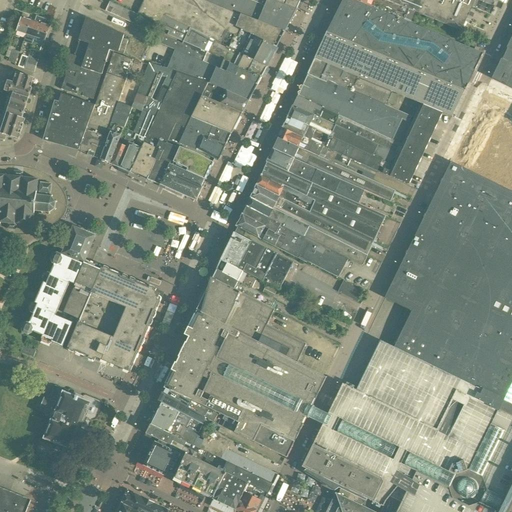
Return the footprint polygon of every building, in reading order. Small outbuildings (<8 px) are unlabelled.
[(235,27),(240,15),(203,0),(143,0),(137,14),(159,24),(160,24),(164,15),(221,44),(227,32),(238,37),(241,30),(235,27)] [(203,0),(240,15),(241,14),(285,32),(297,9),(272,0),(203,0)] [(272,0),(297,9),(301,0),(299,0),(272,0)] [(327,31),(327,32),(351,43),(465,90),(468,83),(471,79),(472,76),(475,70),(483,53),(404,20),(361,3),(361,4),(352,0),(342,0),(342,3),(341,3),(340,6),(338,9),(341,10),(337,18),(334,17),(327,31)] [(352,0),(361,4),(361,3),(404,20),(409,10),(385,0),(352,0)] [(435,0),(385,0),(409,10),(462,31),(469,15),(447,5),(435,0)] [(435,0),(447,5),(469,15),(472,7),(473,6),(475,0),(435,0)] [(133,24),(137,14),(110,2),(105,11),(133,24)] [(78,20),(82,10),(78,8),(74,18),(78,20)] [(30,21),(27,20),(28,16),(23,14),(17,31),(26,34),(30,21)] [(277,48),(285,32),(241,14),(240,15),(235,27),(241,30),(252,35),(259,39),(277,48)] [(267,67),(251,59),(242,54),(221,44),(164,15),(160,24),(159,24),(159,26),(169,31),(167,35),(183,42),(237,68),(238,68),(239,67),(261,77),(267,67)] [(35,22),(30,21),(26,34),(34,37),(41,18),(36,17),(35,22)] [(66,74),(61,89),(76,94),(77,92),(82,94),(81,96),(92,100),(101,74),(102,75),(110,51),(119,54),(119,52),(124,54),(128,41),(123,39),(124,35),(94,21),(86,17),(79,41),(83,42),(78,57),(68,54),(63,69),(70,71),(68,75),(66,74)] [(43,46),(50,26),(44,24),(46,20),(41,18),(34,37),(33,42),(43,46)] [(252,35),(241,30),(238,37),(227,32),(221,44),(242,54),(251,59),(267,67),(277,48),(259,39),(252,35)] [(327,32),(314,59),(391,92),(391,91),(418,103),(422,104),(432,109),(432,110),(442,114),(443,113),(452,117),(453,115),(450,114),(453,108),(456,107),(455,104),(458,97),(461,95),(463,92),(464,92),(465,90),(351,43),(327,32)] [(257,85),(261,77),(239,67),(238,68),(237,68),(183,42),(182,44),(159,34),(156,42),(175,50),(215,67),(257,85)] [(469,34),(465,44),(475,48),(479,39),(469,34)] [(511,35),(491,79),(511,89),(511,35)] [(13,50),(10,58),(8,62),(15,64),(19,52),(13,50)] [(249,101),(257,85),(215,67),(175,50),(166,69),(177,72),(208,83),(249,101)] [(94,106),(79,150),(98,159),(111,122),(117,105),(118,102),(133,60),(113,53),(94,106)] [(22,55),(18,67),(25,70),(28,57),(22,55)] [(38,60),(28,57),(25,70),(34,72),(38,60)] [(308,74),(308,75),(326,82),(327,80),(355,92),(385,105),(391,92),(314,59),(309,72),(308,74)] [(4,112),(3,112),(0,121),(0,139),(5,140),(7,135),(15,138),(17,139),(24,119),(22,118),(32,88),(31,88),(34,78),(16,72),(13,82),(8,81),(4,83),(2,87),(4,91),(10,93),(4,112)] [(186,128),(191,117),(202,96),(208,83),(177,72),(162,104),(129,172),(149,180),(176,123),(186,128)] [(298,96),(297,97),(340,116),(391,140),(401,119),(409,123),(411,124),(411,123),(409,122),(412,117),(385,105),(355,92),(327,80),(326,82),(308,75),(298,96)] [(287,97),(293,85),(285,81),(280,93),(287,97)] [(249,101),(208,83),(202,96),(242,113),(249,101)] [(133,105),(143,109),(148,98),(137,93),(133,105)] [(78,150),(79,150),(94,106),(62,94),(58,103),(55,102),(44,140),(64,146),(63,148),(64,148),(64,146),(78,150)] [(482,99),(451,162),(511,191),(511,106),(506,104),(505,106),(484,95),(483,97),(482,99)] [(242,113),(202,96),(191,117),(231,133),(232,134),(234,129),(235,126),(242,113)] [(280,96),(272,119),(278,121),(286,98),(280,96)] [(297,97),(293,106),(336,125),(335,126),(378,145),(396,153),(400,144),(391,140),(340,116),(297,97)] [(118,167),(129,172),(162,104),(148,98),(143,109),(133,132),(118,167)] [(110,164),(118,143),(133,108),(118,102),(117,105),(111,122),(98,159),(100,160),(101,160),(106,162),(109,163),(109,164),(110,164)] [(393,166),(388,176),(404,184),(409,186),(409,185),(413,176),(419,164),(423,155),(433,133),(442,114),(432,110),(432,109),(422,104),(418,103),(412,117),(409,122),(411,123),(411,124),(409,123),(401,119),(391,140),(400,144),(396,153),(390,165),(393,166)] [(288,117),(326,135),(330,137),(373,157),(390,165),(396,153),(378,145),(335,126),(336,125),(293,106),(288,117)] [(186,128),(179,144),(207,155),(210,156),(218,161),(225,146),(225,147),(226,145),(231,134),(231,133),(191,117),(186,128)] [(283,128),(282,129),(321,146),(362,165),(368,167),(373,157),(330,137),(326,135),(288,117),(283,128)] [(149,180),(160,185),(170,164),(179,144),(186,128),(176,123),(149,180)] [(265,147),(271,132),(264,129),(258,145),(265,147)] [(282,129),(278,138),(346,168),(348,164),(360,170),(362,165),(321,146),(282,129)] [(110,164),(118,167),(133,132),(128,130),(122,144),(118,143),(110,164)] [(278,138),(273,149),(283,154),(338,178),(364,190),(391,202),(396,191),(346,169),(346,168),(278,138)] [(188,169),(187,172),(205,180),(206,180),(206,179),(211,167),(212,167),(214,163),(197,154),(180,147),(174,162),(188,169)] [(267,161),(267,162),(288,172),(290,173),(358,204),(364,190),(338,178),(283,154),(273,149),(267,161)] [(234,181),(244,160),(239,157),(229,178),(234,181)] [(264,170),(262,175),(282,185),(307,197),(313,199),(308,211),(373,242),(379,230),(386,216),(358,204),(290,173),(288,172),(267,162),(266,166),(264,170)] [(389,288),(389,289),(390,290),(390,289),(395,291),(396,291),(397,288),(418,298),(394,347),(405,352),(444,371),(453,376),(476,387),(494,396),(502,400),(511,378),(511,209),(504,187),(451,162),(450,163),(442,180),(441,181),(442,181),(433,198),(433,199),(425,216),(424,216),(424,217),(416,234),(415,235),(407,252),(406,253),(407,253),(399,270),(398,270),(398,271),(390,288),(389,288)] [(48,172),(56,175),(59,167),(51,164),(48,172)] [(197,201),(203,188),(201,187),(205,180),(187,172),(170,164),(160,185),(197,201)] [(48,214),(50,214),(49,212),(54,209),(55,210),(56,209),(55,208),(55,203),(57,202),(56,200),(55,201),(52,197),(52,195),(51,194),(50,196),(49,196),(50,194),(52,184),(40,182),(40,184),(38,184),(38,179),(22,177),(23,172),(14,171),(13,177),(6,176),(6,174),(5,174),(5,176),(0,175),(0,224),(0,223),(8,223),(7,229),(16,230),(16,224),(32,226),(34,216),(35,211),(40,212),(40,213),(42,214),(42,212),(48,213),(48,214)] [(257,184),(256,185),(308,211),(313,199),(307,197),(282,185),(262,175),(261,175),(261,176),(257,184)] [(86,194),(89,185),(71,179),(68,187),(86,194)] [(251,197),(274,209),(274,208),(301,222),(311,227),(367,255),(373,242),(308,211),(256,185),(256,186),(251,197)] [(511,190),(504,187),(511,209),(511,378),(502,400),(498,409),(511,415),(511,413),(511,190)] [(251,197),(246,207),(348,259),(362,266),(367,255),(311,227),(301,222),(274,208),(274,209),(251,197)] [(246,207),(242,215),(258,223),(265,227),(268,229),(272,231),(291,242),(330,261),(343,268),(348,259),(269,218),(246,207)] [(237,226),(236,227),(238,227),(246,232),(275,247),(299,259),(299,257),(307,261),(338,278),(343,268),(330,261),(291,242),(272,231),(268,229),(265,227),(258,223),(242,215),(237,226)] [(151,225),(186,235),(188,225),(153,216),(151,225)] [(84,263),(85,260),(95,236),(87,232),(82,230),(73,227),(62,253),(84,263)] [(223,256),(221,261),(251,276),(255,277),(257,278),(267,284),(278,289),(279,290),(280,288),(294,262),(244,237),(235,233),(223,256)] [(126,250),(126,257),(133,258),(133,250),(149,251),(149,243),(132,242),(131,250),(126,250)] [(156,255),(174,264),(177,257),(159,248),(156,255)] [(84,263),(62,253),(62,254),(62,255),(58,253),(57,253),(53,255),(51,259),(53,263),(54,264),(50,273),(48,272),(47,273),(50,274),(46,283),(43,282),(41,288),(38,295),(30,313),(33,314),(29,323),(28,323),(24,325),(22,329),(24,333),(28,335),(32,333),(33,331),(43,335),(41,338),(42,338),(43,336),(53,340),(51,343),(62,347),(73,323),(55,315),(69,282),(75,284),(75,285),(79,277),(84,263)] [(108,363),(130,373),(164,292),(102,266),(101,268),(91,264),(92,263),(85,260),(84,263),(79,277),(75,285),(75,284),(63,313),(80,320),(67,349),(100,363),(103,358),(109,361),(108,363)] [(221,261),(216,271),(252,288),(257,278),(255,277),(251,276),(221,261)] [(300,266),(282,303),(296,310),(314,273),(300,266)] [(213,278),(212,278),(272,308),(275,300),(252,288),(216,271),(212,278),(213,278)] [(212,278),(197,310),(297,363),(306,344),(267,325),(275,309),(272,308),(212,278)] [(331,282),(316,313),(319,314),(316,320),(336,330),(339,324),(341,325),(355,295),(355,294),(331,282)] [(267,284),(264,289),(275,294),(278,289),(267,284)] [(239,423),(234,432),(253,442),(261,426),(295,442),(303,425),(304,423),(306,417),(309,411),(312,405),(315,399),(319,392),(326,377),(297,363),(197,310),(196,314),(195,314),(184,335),(190,338),(185,348),(181,349),(181,353),(175,363),(165,384),(166,384),(164,388),(185,398),(186,397),(193,401),(239,423)] [(20,352),(33,357),(36,351),(23,346),(20,352)] [(511,511),(511,415),(498,409),(502,400),(494,396),(476,387),(471,397),(456,390),(455,393),(441,421),(437,430),(410,416),(355,390),(343,384),(332,406),(326,419),(319,433),(302,467),(335,483),(337,486),(339,485),(374,502),(384,507),(381,511),(511,511)] [(162,398),(160,402),(162,403),(161,403),(168,407),(203,425),(203,424),(201,422),(203,418),(205,419),(206,418),(205,417),(209,410),(210,411),(210,410),(193,401),(186,397),(185,398),(164,388),(164,389),(165,389),(163,393),(162,393),(161,393),(166,396),(165,399),(162,398)] [(51,420),(44,438),(44,439),(45,439),(46,439),(55,443),(73,450),(74,448),(77,449),(79,448),(81,443),(80,441),(77,440),(87,413),(91,414),(93,413),(95,408),(94,406),(90,405),(91,403),(80,398),(75,396),(65,392),(63,391),(62,393),(63,393),(59,403),(44,398),(40,407),(56,413),(53,420),(53,419),(51,419),(51,420)] [(160,403),(155,412),(199,433),(203,425),(168,407),(161,403),(161,404),(160,403)] [(155,412),(150,423),(151,424),(151,425),(193,445),(199,433),(155,412)] [(225,420),(222,426),(232,431),(236,425),(225,420)] [(150,424),(146,434),(181,451),(186,454),(205,463),(209,453),(199,449),(193,445),(151,425),(150,424)] [(261,426),(253,442),(287,458),(287,457),(295,442),(261,426)] [(209,430),(199,449),(209,453),(221,459),(226,449),(230,441),(209,430)] [(146,434),(133,460),(144,465),(165,476),(170,466),(173,467),(181,451),(146,434)] [(226,449),(221,459),(238,467),(273,484),(278,475),(273,472),(226,449)] [(209,453),(205,463),(219,470),(225,473),(233,477),(235,472),(238,467),(221,459),(209,453)] [(186,454),(173,480),(207,496),(213,499),(225,473),(219,470),(205,463),(186,454)] [(235,472),(233,477),(247,484),(260,490),(262,491),(265,492),(268,494),(269,492),(272,485),(273,484),(238,467),(235,472)] [(213,499),(211,504),(227,511),(233,511),(235,509),(247,484),(233,477),(225,473),(213,499)] [(247,484),(235,509),(240,511),(239,511),(257,511),(258,511),(257,510),(261,501),(265,492),(262,491),(260,490),(247,484)] [(0,511),(25,511),(31,500),(24,497),(10,492),(0,487),(0,511)] [(128,491),(122,503),(139,511),(167,511),(168,511),(154,504),(144,499),(141,498),(128,491)] [(375,511),(335,493),(326,511),(375,511)] [(118,511),(139,511),(122,503),(122,504),(118,511)]
